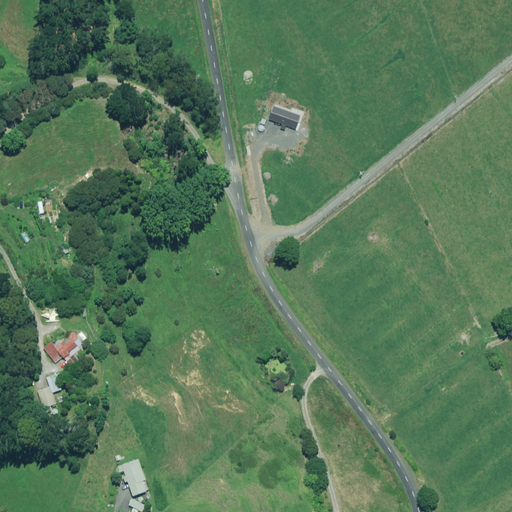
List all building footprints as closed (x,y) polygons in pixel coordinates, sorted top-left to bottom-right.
[(37,321),(31,324),(38,336),(44,333),(37,321)] [(79,335),(75,330),(68,335),(70,337),(57,348),(52,342),(45,348),(57,363),(64,357),(68,361),(71,359),(70,357),(72,355),(85,346),(82,342),(88,338),(83,332),(79,335)] [(53,393),(62,390),(61,387),(65,386),(61,373),(48,377),(51,387),(39,391),(44,408),(57,404),(53,393)] [(150,490),(139,459),(117,467),(119,473),(123,471),(127,482),(129,481),(134,496),(150,490)] [(146,506),(133,499),(130,505),(134,507),(132,511),(137,511),(139,510),(142,511),(146,506)]
